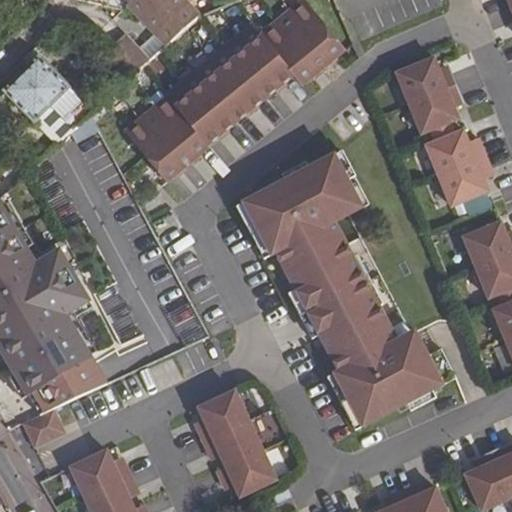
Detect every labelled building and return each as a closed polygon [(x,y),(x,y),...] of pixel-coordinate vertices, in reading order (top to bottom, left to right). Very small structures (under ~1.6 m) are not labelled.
[(167,98),(124,134),(153,168),(163,181),(167,185),(210,149),(208,147),(293,77),(302,87),(345,51),(303,0),(302,0),(260,35),(252,25),(165,97),(167,98)] [(133,0),(127,6),(156,35),(167,47),(198,18),(202,15),(190,3),(193,0),(133,0)] [(138,73),(150,62),(140,51),(125,35),(113,46),(138,73)] [(150,62),(167,47),(156,35),(140,51),(150,62)] [(71,88),(40,56),(4,92),(35,124),(50,109),(72,133),(91,116),(94,114),(71,89),(71,88)] [(433,59),(396,75),(408,106),(456,86),(450,73),(440,77),(438,72),(433,59)] [(438,72),(440,77),(450,73),(448,68),(438,72)] [(456,86),(408,106),(421,136),(458,121),(453,109),(451,103),(461,99),(456,86)] [(461,99),(451,103),(453,109),(463,105),(461,99)] [(50,109),(35,124),(56,147),(57,145),(70,134),(72,133),(50,109)] [(91,116),(72,133),(70,134),(76,144),(99,132),(91,116)] [(463,132),(426,148),(439,178),(486,159),(480,146),(470,150),(468,145),(463,132)] [(478,140),(468,145),(470,150),(480,146),(478,140)] [(334,157),(244,205),(272,258),(277,256),(340,374),(336,376),(364,429),(444,387),(422,345),(404,355),(398,342),(379,307),(375,309),(350,262),(354,260),(335,224),(353,214),(343,195),(353,190),(334,157)] [(486,159),(439,178),(451,209),(488,194),(484,181),(481,176),(491,172),(486,159)] [(163,181),(153,168),(129,188),(136,203),(163,181)] [(491,172),(481,176),(484,181),(493,178),(491,172)] [(343,195),(353,214),(362,209),(353,190),(343,195)] [(0,349),(11,369),(14,367),(31,394),(28,396),(40,417),(53,411),(109,385),(67,315),(90,302),(60,251),(37,265),(0,204),(0,349)] [(170,211),(154,220),(164,239),(181,230),(170,211)] [(63,232),(98,291),(119,279),(84,219),(63,232)] [(501,224),(464,240),(477,270),(511,255),(511,240),(508,242),(506,237),(501,224)] [(511,255),(477,270),(489,300),(511,291),(511,255)] [(511,305),(494,313),(507,343),(511,341),(511,305)] [(415,333),(398,342),(404,355),(422,345),(415,333)] [(236,394),(200,411),(206,422),(208,428),(199,433),(205,446),(251,424),(236,394)] [(64,435),(53,411),(40,417),(21,425),(32,449),(64,435)] [(206,422),(196,427),(199,433),(208,428),(206,422)] [(251,424),(205,446),(211,458),(220,454),(222,459),(228,470),(264,453),(251,424)] [(505,448),(493,454),(511,497),(511,456),(509,458),(505,448)] [(228,470),(218,475),(224,488),(234,483),(237,489),(242,500),(278,483),(264,453),(228,470)] [(114,466),(109,454),(72,471),(86,501),(122,484),(132,479),(126,467),(117,471),(114,466)] [(220,454),(211,458),(213,464),(222,459),(220,454)] [(479,472),(467,477),(482,511),(488,511),(511,501),(511,497),(493,454),(480,460),(484,469),(479,472)] [(480,460),(474,462),(479,472),(484,469),(480,460)] [(117,471),(126,467),(124,462),(114,466),(117,471)] [(138,492),(132,479),(86,501),(91,511),(136,511),(131,502),(129,497),(138,492)] [(234,483),(224,488),(227,493),(237,489),(234,483)] [(421,486),(416,489),(420,499),(425,496),(421,486)] [(416,489),(403,495),(410,511),(446,511),(437,491),(425,496),(420,499),(416,489)] [(141,498),(138,492),(129,497),(131,502),(141,498)] [(389,511),(410,511),(403,495),(390,500),(394,510),(389,511)] [(390,500),(384,503),(389,511),(394,510),(390,500)]
